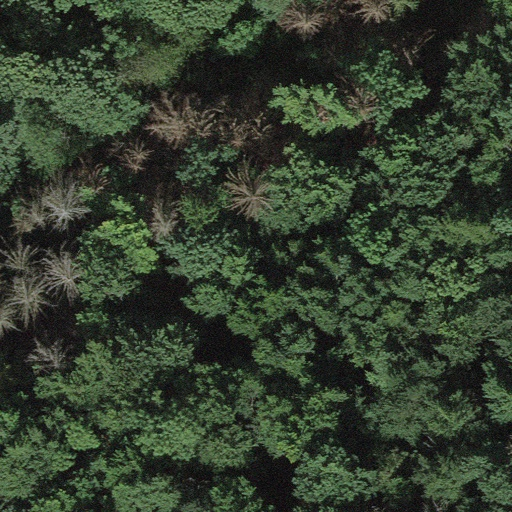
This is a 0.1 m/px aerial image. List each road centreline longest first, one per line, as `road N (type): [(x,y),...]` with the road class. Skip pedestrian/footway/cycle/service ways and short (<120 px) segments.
road 1 (track): [(0,335),(312,167),(511,93)]
road 2 (track): [(254,0),(0,176)]
